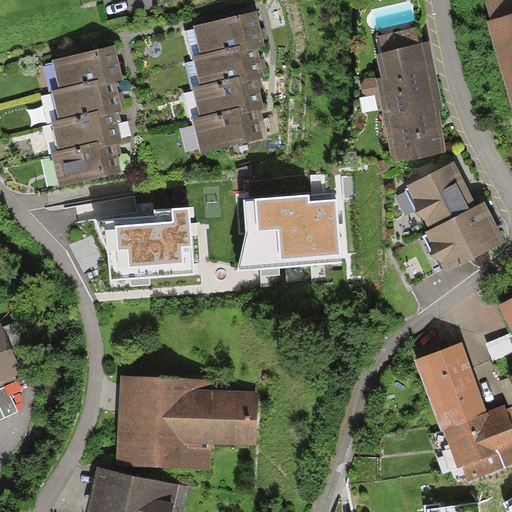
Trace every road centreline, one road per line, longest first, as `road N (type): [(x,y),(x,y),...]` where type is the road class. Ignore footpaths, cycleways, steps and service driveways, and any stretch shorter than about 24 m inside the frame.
road 1 (residential): [(511,259),(401,335),(376,365),(318,511)]
road 2 (residential): [(440,0),(468,123),(511,194)]
